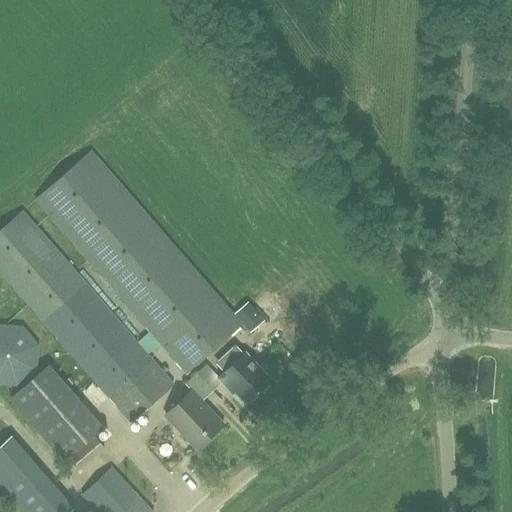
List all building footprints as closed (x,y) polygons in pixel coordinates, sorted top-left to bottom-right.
[(187,373),(243,325),(91,151),(35,200),(187,373)] [(0,270),(130,421),(173,383),(23,210),(0,229),(0,270)] [(258,306),(244,312),(251,329),(265,322),(258,306)] [(0,368),(10,379),(35,356),(10,329),(0,338),(0,368)] [(259,367),(246,353),(220,377),(228,387),(230,385),(247,403),(271,380),(267,376),(270,374),(270,370),(265,365),(262,365),(259,367)] [(11,399),(64,460),(102,427),(49,367),(11,399)] [(198,449),(224,425),(191,390),(166,414),(198,449)] [(0,485),(23,511),(70,511),(74,509),(11,437),(0,446),(0,485)] [(68,460),(79,472),(105,449),(95,437),(68,460)] [(153,511),(111,467),(82,494),(98,511),(129,511),(131,511),(132,511),(153,511)]
